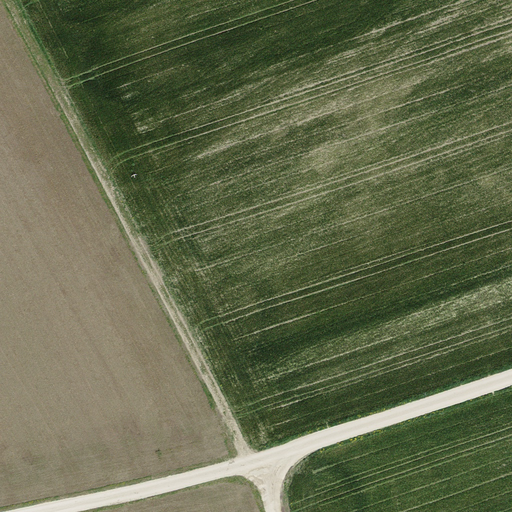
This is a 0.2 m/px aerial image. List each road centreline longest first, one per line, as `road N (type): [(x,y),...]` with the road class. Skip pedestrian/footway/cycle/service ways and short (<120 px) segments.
road 1 (track): [(272,511),(4,0)]
road 2 (track): [(511,375),(249,465),(26,511)]
